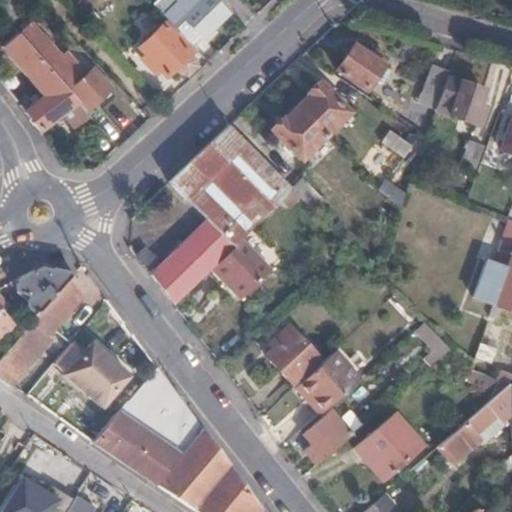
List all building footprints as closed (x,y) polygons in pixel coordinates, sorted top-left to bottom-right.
[(171,25),(191,46),(227,11),(216,0),(165,0),(163,2),(177,18),(171,25)] [(188,49),(191,46),(171,25),(165,19),(140,44),(150,55),(146,58),(154,68),(159,64),(167,73),(176,65),(181,71),(185,72),(193,66),(195,62),(190,56),(191,54),(188,49)] [(60,82),(76,100),(83,108),(110,84),(93,66),(72,83),(63,73),(69,67),(30,21),(16,33),(60,82)] [(43,95),(60,82),(16,33),(1,46),(43,95)] [(386,58),(374,49),(368,58),(352,47),(337,69),(365,90),(381,68),(380,66),(386,58)] [(445,78),(447,71),(429,65),(420,92),(437,99),(445,78)] [(480,91),(445,78),(437,99),(433,110),(476,126),(483,108),(476,105),(480,91)] [(24,111),(38,130),(62,111),(76,100),(60,82),(43,95),(24,111)] [(307,98),(295,109),(323,136),(347,113),(317,82),(304,95),(307,98)] [(88,114),(106,134),(123,119),(106,99),(88,114)] [(76,100),(62,111),(72,124),(87,112),(83,108),(76,100)] [(323,136),(295,109),(283,121),(281,118),(268,130),(298,161),(323,136)] [(96,144),(106,134),(88,114),(78,124),(96,144)] [(511,156),(511,118),(510,118),(498,151),(511,156)] [(292,190),(228,125),(170,179),(187,198),(208,178),(238,211),(216,232),(231,248),(242,238),(292,190)] [(378,147),(401,161),(409,146),(386,133),(378,147)] [(471,175),(481,146),(467,141),(456,169),(471,175)] [(208,178),(187,198),(207,222),(216,232),(238,211),(208,178)] [(222,257),(231,248),(216,232),(207,222),(189,240),(212,266),(222,257)] [(511,235),(504,233),(492,264),(485,261),(472,297),(491,305),(488,316),(495,319),(499,307),(511,311),(511,235)] [(272,269),(242,238),(222,257),(211,267),(242,298),(272,269)] [(150,276),(173,305),(192,286),(211,267),(212,266),(189,240),(171,257),(156,271),(150,276)] [(148,261),(156,271),(171,257),(163,247),(148,261)] [(65,280),(71,274),(37,267),(20,276),(16,289),(27,295),(25,302),(26,307),(35,315),(0,355),(0,381),(8,386),(50,338),(47,336),(79,300),(65,280)] [(0,332),(9,324),(0,313),(0,332)] [(290,383),(316,358),(286,325),(276,334),(279,339),(264,354),(290,383)] [(128,377),(90,344),(62,377),(99,411),(128,377)] [(295,386),(319,413),(360,377),(335,348),(295,386)] [(191,416),(154,367),(129,400),(173,437),(191,416)] [(129,400),(94,444),(154,484),(200,429),(191,416),(173,437),(129,400)] [(485,403),(434,448),(448,465),(476,441),(473,437),(496,416),(485,403)] [(305,453),(314,464),(350,432),(330,409),(302,434),(311,447),(305,453)] [(381,479),(420,443),(393,412),(352,446),(381,479)] [(262,511),(200,429),(154,484),(195,511),(262,511)] [(22,511),(37,490),(22,480),(1,511),(22,511)] [(60,492),(50,486),(45,495),(54,501),(60,492)] [(66,511),(73,501),(60,492),(54,501),(45,495),(37,490),(22,511),(66,511)] [(92,511),(95,509),(76,497),(73,501),(66,511),(92,511)]
